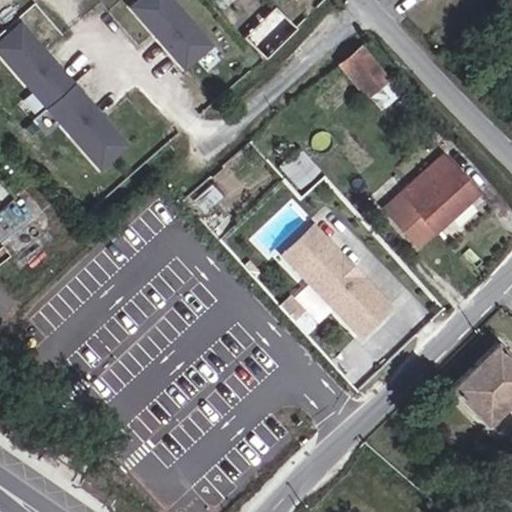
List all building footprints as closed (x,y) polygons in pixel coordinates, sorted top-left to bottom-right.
[(170,0),(135,0),(130,6),(184,64),(208,41),(170,0)] [(249,47),(262,62),(294,32),(280,17),(249,47)] [(124,141),(15,25),(0,39),(0,56),(100,164),(124,141)] [(386,79),(360,50),(340,68),(365,97),(386,79)] [(314,82),(304,91),(322,111),(332,102),(314,82)] [(475,195),(440,158),(383,213),(417,250),(475,195)] [(388,310),(360,280),(358,283),(337,261),(340,258),(313,229),(286,255),(361,335),(388,310)] [(340,258),(337,261),(358,283),(360,280),(340,258)] [(511,360),(498,345),(452,388),(486,423),(511,399),(511,360)]
